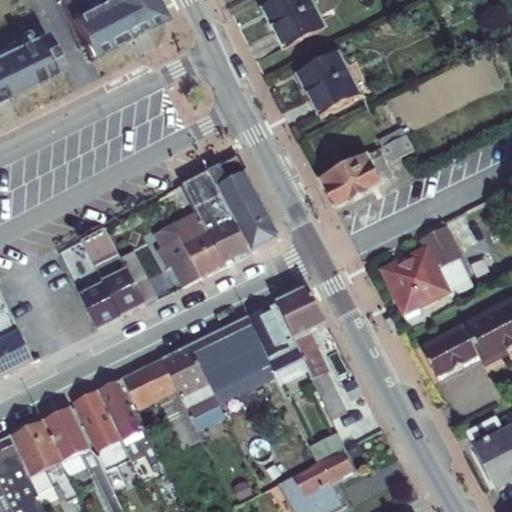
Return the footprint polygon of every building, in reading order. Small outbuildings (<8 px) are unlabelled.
[(62,0),(94,59),(166,20),(155,0),(62,0)] [(277,0),(261,8),(284,51),(326,30),(310,0),(277,0)] [(0,55),(0,102),(63,70),(45,35),(0,55)] [(296,74),(319,118),(360,96),(338,53),(296,74)] [(378,141),(382,148),(405,136),(402,129),(378,141)] [(381,149),(384,155),(389,164),(414,151),(406,135),(405,136),(382,148),(381,149)] [(367,156),(381,183),(395,176),(389,164),(384,155),(381,157),(378,151),(367,156)] [(319,181),(334,210),(382,185),(381,183),(367,156),(319,181)] [(219,167),(227,182),(245,174),(237,158),(219,167)] [(278,236),(245,174),(227,182),(219,167),(208,173),(233,220),(251,254),(276,240),(278,236)] [(207,234),(233,220),(208,173),(190,182),(205,210),(197,215),(207,234)] [(149,205),(152,210),(162,204),(159,199),(149,205)] [(128,217),(134,228),(155,216),(152,210),(149,205),(128,217)] [(173,226),(201,278),(224,266),(207,234),(197,215),(196,213),(173,225),(173,226)] [(207,234),(224,266),(251,254),(233,220),(207,234)] [(170,268),(181,288),(201,278),(173,226),(151,235),(159,249),(155,251),(166,271),(170,268)] [(396,261),(379,269),(403,318),(452,294),(454,297),(473,288),(460,260),(463,258),(448,227),(419,241),(422,247),(410,254),(412,258),(398,265),(396,261)] [(80,295),(97,330),(121,318),(103,284),(109,281),(102,266),(99,267),(92,254),(101,250),(101,251),(111,246),(104,230),(82,241),(103,283),(80,295)] [(120,259),(130,253),(126,245),(115,251),(120,259)] [(126,270),(118,260),(111,246),(101,251),(101,250),(92,254),(99,267),(102,266),(109,281),(127,273),(126,270)] [(127,273),(144,307),(158,300),(134,252),(130,253),(120,259),(118,260),(126,270),(127,273)] [(486,255),(464,264),(470,277),(491,268),(486,255)] [(127,273),(109,281),(103,284),(121,318),(144,307),(127,273)] [(308,290),(275,305),(294,342),(311,334),(327,326),(308,290)] [(0,342),(19,333),(0,292),(0,342)] [(511,298),(421,347),(437,379),(478,357),(485,368),(511,353),(511,298)] [(268,358),(280,386),(309,374),(294,342),(275,305),(268,307),(289,348),(268,358)] [(248,318),(268,358),(289,348),(268,307),(248,318)] [(248,318),(189,347),(214,395),(218,406),(268,383),(274,394),(282,390),(280,386),(268,358),(248,318)] [(0,342),(0,378),(33,362),(19,333),(0,342)] [(311,334),(294,342),(309,374),(312,380),(329,372),(311,334)] [(186,409),(214,395),(189,347),(162,360),(178,393),(186,409)] [(122,381),(137,412),(158,402),(178,393),(162,360),(122,381)] [(329,372),(312,380),(331,422),(346,413),(329,372)] [(339,384),(352,411),(363,405),(351,382),(350,383),(348,380),(339,384)] [(122,381),(97,393),(121,441),(145,429),(137,412),(122,381)] [(97,393),(73,405),(97,454),(121,441),(97,393)] [(178,393),(158,402),(180,450),(201,442),(194,425),(186,409),(178,393)] [(186,409),(194,425),(222,413),(218,406),(214,395),(186,409)] [(69,409),(43,422),(63,463),(79,455),(90,450),(69,409)] [(43,422),(10,438),(30,480),(45,472),(61,465),(63,463),(43,422)] [(311,447),(319,464),(342,451),(344,450),(336,435),(311,447)] [(10,438),(0,441),(0,486),(12,511),(45,511),(42,505),(30,480),(10,438)] [(121,441),(97,454),(99,458),(107,476),(117,471),(113,461),(127,454),(121,441)] [(90,450),(79,455),(90,476),(92,475),(109,511),(123,511),(107,476),(99,458),(90,450)] [(278,486),(292,511),(335,511),(343,508),(331,485),(353,472),(342,451),(319,464),(278,486)] [(45,472),(53,488),(57,486),(66,502),(77,497),(61,465),(45,472)] [(45,472),(30,480),(42,505),(57,498),(53,488),(45,472)] [(12,511),(0,486),(0,511),(12,511)]
